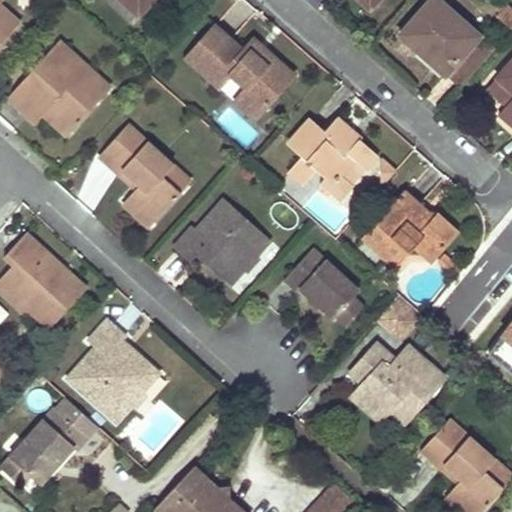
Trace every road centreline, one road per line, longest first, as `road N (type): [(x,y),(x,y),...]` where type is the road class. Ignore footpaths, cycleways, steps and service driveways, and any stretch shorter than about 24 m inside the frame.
road 1 (residential): [(11,169),(206,337),(271,358)]
road 2 (residential): [(280,0),(483,180)]
